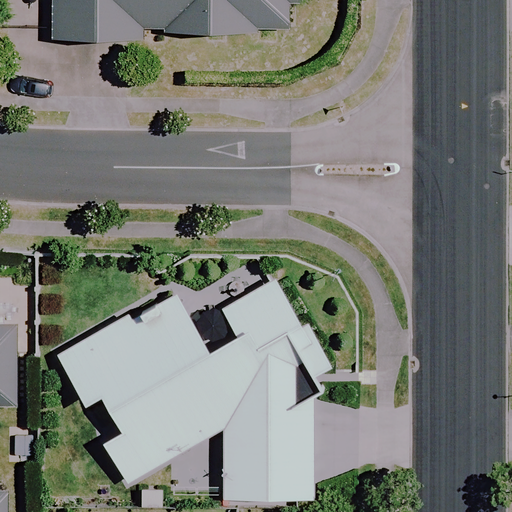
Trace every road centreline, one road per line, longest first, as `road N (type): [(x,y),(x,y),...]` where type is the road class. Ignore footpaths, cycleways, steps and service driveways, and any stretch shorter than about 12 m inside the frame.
road 1 (residential): [(467,171),(0,165)]
road 2 (tertiary): [(467,171),(462,511)]
road 3 (tertiary): [(467,0),(467,171)]
